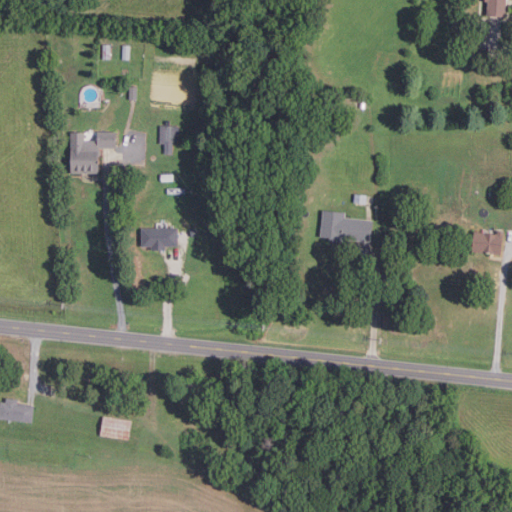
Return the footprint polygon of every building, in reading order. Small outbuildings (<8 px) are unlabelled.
[(507,0),(506,17),(488,16),(489,2),(486,2),(486,0),(507,0)] [(111,60),(103,60),(103,44),(112,44),(111,60)] [(130,60),(123,60),(124,45),(131,46),(130,60)] [(137,100),(129,100),(130,87),(138,87),(137,100)] [(179,126),(179,141),(172,141),(172,154),(164,153),(164,143),(159,143),(160,125),(179,126)] [(99,174),(70,173),(71,132),(85,133),(85,140),(97,141),(98,132),(116,132),(116,148),(99,148),(99,174)] [(161,182),(161,174),(173,174),(174,181),(161,182)] [(366,204),(353,203),(354,194),(367,195),(366,204)] [(371,243),(343,240),(342,243),(331,242),(331,238),(321,237),(323,211),(346,213),(345,219),(374,221),(371,243)] [(177,246),(165,247),(165,250),(151,250),(151,247),(141,247),(141,228),(177,228),(177,246)] [(501,254),(473,251),(475,232),(498,235),(498,231),(504,231),(501,254)] [(31,423),(0,419),(0,402),(5,402),(6,398),(18,399),(17,404),(33,406),(31,423)] [(127,440),(100,436),(103,416),(130,421),(127,440)]
